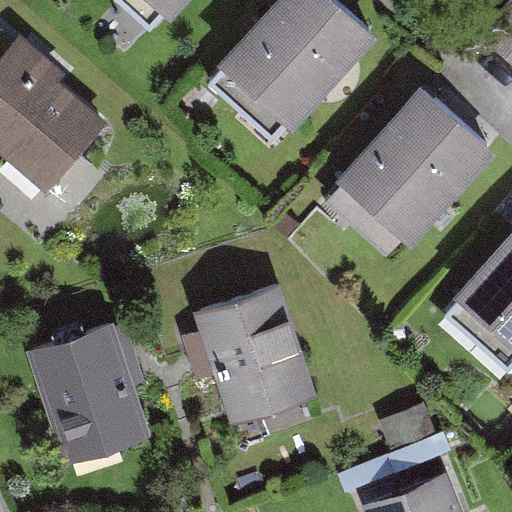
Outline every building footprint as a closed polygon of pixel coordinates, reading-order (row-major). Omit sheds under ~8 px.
[(132,0),(158,22),(176,0),(132,0)] [(346,0),(277,0),(211,76),(276,131),(371,21),(346,0)] [(511,0),(467,50),(511,89),(511,0)] [(12,58),(0,71),(0,182),(38,216),(98,146),(51,105),(57,98),(12,58)] [(426,81),(331,191),(395,246),(490,136),(426,81)] [(511,242),(434,333),(498,388),(511,371),(511,242)] [(269,304),(183,332),(189,349),(171,355),(187,402),(204,397),(219,441),(305,413),(269,304)] [(104,341),(16,369),(52,480),(139,452),(122,398),(135,394),(118,343),(106,347),(104,341)] [(426,450),(414,419),(370,436),(382,468),(426,450)] [(446,511),(436,485),(366,511),(446,511)]
